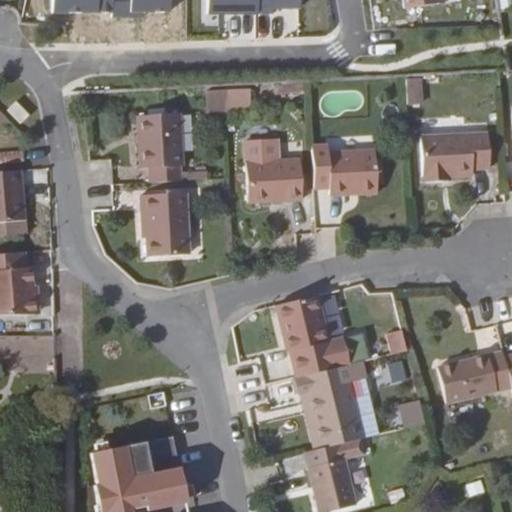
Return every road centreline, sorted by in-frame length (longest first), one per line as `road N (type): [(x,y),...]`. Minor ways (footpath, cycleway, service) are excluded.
road 1 (residential): [(348,0),(353,35),(344,55),(32,65)]
road 2 (residential): [(492,253),(342,265),(206,307),(166,339)]
road 3 (residential): [(166,339),(76,254),(46,92),(32,65)]
road 4 (residential): [(236,511),(205,376),(166,339)]
